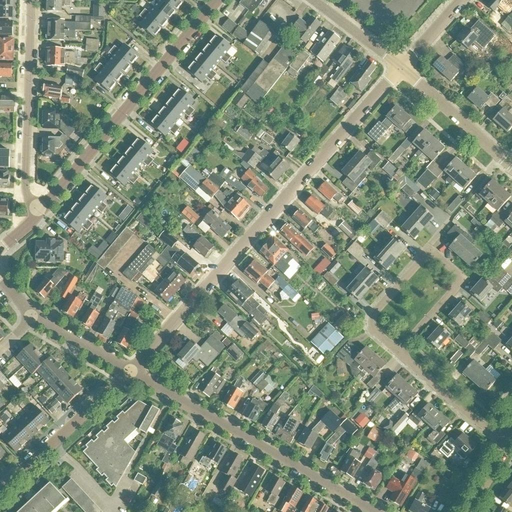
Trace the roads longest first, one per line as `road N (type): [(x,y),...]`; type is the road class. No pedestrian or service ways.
road 1 (residential): [(130,372),(400,68)]
road 2 (tertiary): [(130,372),(373,511)]
road 3 (tertiary): [(40,212),(217,0)]
road 4 (residential): [(40,212),(24,181),(30,0)]
road 5 (unclassified): [(511,168),(400,68)]
road 6 (residential): [(508,442),(398,351)]
road 7 (residential): [(398,351),(463,279),(430,251)]
road 8 (residential): [(430,251),(371,319),(398,351)]
